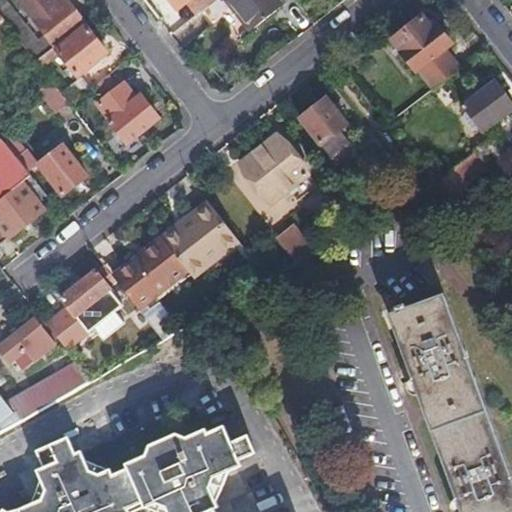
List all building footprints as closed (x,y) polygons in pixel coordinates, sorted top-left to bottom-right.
[(0,0),(0,12),(6,21),(37,61),(48,51),(7,0),(0,0)] [(20,0),(56,46),(84,21),(67,0),(20,0)] [(188,3),(197,14),(202,11),(215,0),(171,0),(179,10),(188,3)] [(215,0),(202,11),(213,26),(221,21),(238,41),(282,6),(277,0),(215,0)] [(435,89),(460,68),(442,47),(451,41),(435,21),(429,25),(421,14),(391,38),(415,68),(417,67),(435,89)] [(58,48),(62,53),(79,74),(108,51),(86,24),(58,48)] [(48,51),(37,61),(43,68),(62,53),(58,48),(56,46),(48,51)] [(71,103),(90,89),(80,77),(63,93),(69,101),(71,103)] [(53,80),(40,91),(56,112),(69,101),(63,93),(53,80)] [(124,81),(99,102),(128,140),(160,115),(142,92),(137,96),(124,81)] [(511,105),(495,83),(459,111),(479,136),(511,108),(511,105)] [(331,155),(348,140),(339,128),(346,123),(325,96),(300,116),(331,155)] [(77,110),(119,163),(127,156),(84,103),(77,110)] [(491,169),(511,152),(511,149),(497,132),(475,150),(477,152),(491,169)] [(308,173),(278,135),(240,164),(271,202),(308,173)] [(0,198),(31,174),(30,172),(17,156),(4,139),(0,142),(0,198)] [(353,146),(348,140),(331,155),(335,160),(353,146)] [(64,144),(40,163),(65,194),(89,175),(64,144)] [(17,156),(30,172),(40,163),(28,148),(17,156)] [(463,190),(491,169),(477,152),(453,172),(463,190)] [(437,181),(453,172),(441,159),(428,171),(437,181)] [(468,200),(463,190),(453,172),(437,181),(435,183),(453,209),(468,200)] [(0,219),(32,193),(41,187),(31,174),(0,198),(0,219)] [(362,213),(341,188),(328,198),(353,230),(368,222),(362,213)] [(368,222),(399,204),(388,192),(362,213),(368,222)] [(0,243),(45,208),(32,193),(0,219),(0,243)] [(244,247),(208,201),(182,221),(186,227),(168,243),(188,269),(194,276),(228,249),(233,255),(244,247)] [(182,221),(163,237),(168,243),(186,227),(182,221)] [(294,224),(276,237),(296,263),(315,252),(294,224)] [(168,243),(163,237),(113,277),(118,283),(138,308),(188,269),(168,243)] [(113,277),(104,265),(62,299),(70,310),(59,320),(77,341),(91,329),(96,335),(99,332),(105,338),(126,321),(117,309),(122,305),(111,289),(118,283),(113,277)] [(511,511),(511,479),(444,294),(389,314),(462,511),(511,511)] [(141,316),(162,339),(177,326),(156,302),(141,316)] [(25,349),(35,360),(56,343),(35,318),(1,346),(12,360),(25,349)] [(21,371),(35,360),(25,349),(12,360),(21,371)] [(24,419),(92,379),(77,361),(10,402),(16,409),(24,419)] [(0,422),(16,409),(10,402),(0,388),(0,422)] [(168,511),(197,511),(210,507),(198,482),(204,478),(209,481),(211,476),(238,464),(236,457),(228,442),(221,424),(206,431),(203,426),(182,436),(175,431),(147,443),(146,451),(126,460),(128,465),(113,472),(110,467),(96,474),(88,472),(78,450),(74,452),(43,466),(55,491),(48,495),(41,492),(38,499),(11,511),(2,506),(0,511),(127,511),(130,511),(129,509),(144,502),(145,505),(155,500),(165,504),(168,511)] [(228,442),(236,457),(252,450),(245,433),(228,442)] [(35,451),(43,466),(74,452),(66,435),(35,451)]
